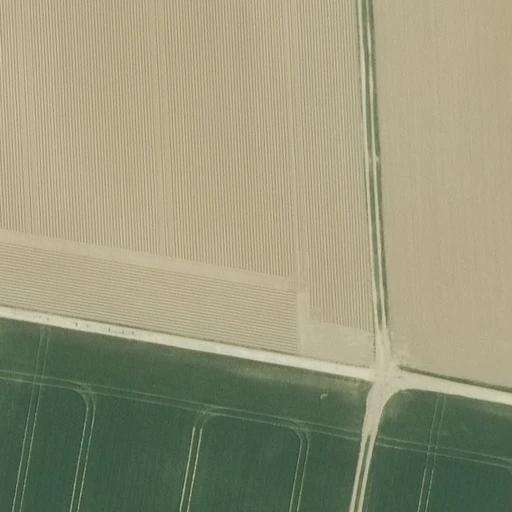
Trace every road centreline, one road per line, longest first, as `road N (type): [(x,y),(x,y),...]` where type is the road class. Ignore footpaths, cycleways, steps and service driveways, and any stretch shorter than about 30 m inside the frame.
road 1 (track): [(0,313),(511,404)]
road 2 (track): [(365,0),(384,382)]
